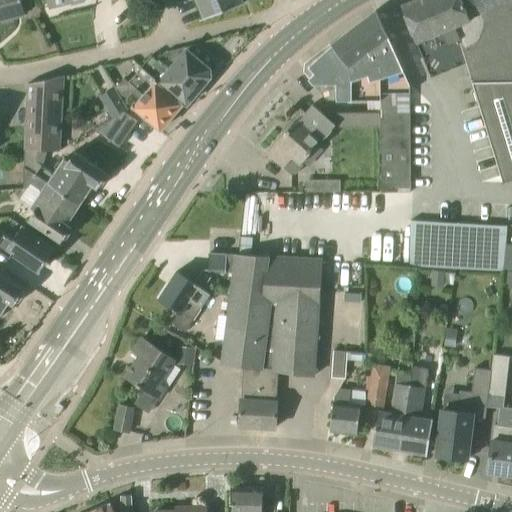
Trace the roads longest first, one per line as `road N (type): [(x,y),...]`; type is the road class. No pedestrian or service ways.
road 1 (secondary): [(0,438),(217,119),(316,22)]
road 2 (tertiary): [(511,511),(297,462),(200,460),(109,474)]
road 3 (residential): [(0,77),(177,41)]
road 4 (residential): [(177,41),(272,19),(316,22)]
